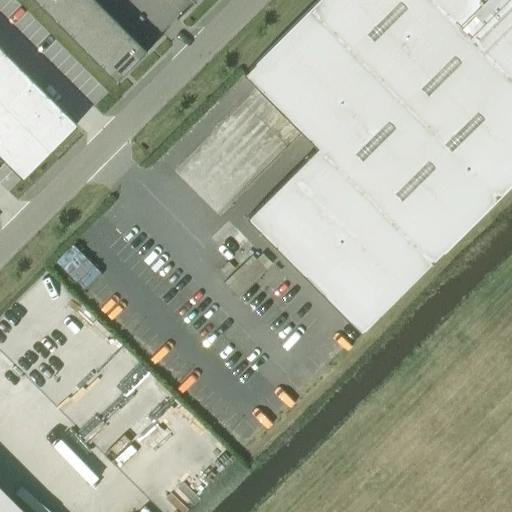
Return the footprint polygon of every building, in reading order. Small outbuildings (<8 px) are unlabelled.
[(146,51),(95,0),(33,0),(115,82),(146,51)] [(246,217),(360,332),(511,180),(511,0),(316,0),(243,73),(314,144),(246,217)] [(4,52),(0,55),(0,84),(19,66),(4,52)] [(19,66),(0,84),(0,101),(6,108),(33,81),(19,66)] [(33,81),(6,108),(20,122),(47,95),(34,82),(33,81)] [(47,95),(20,122),(35,137),(62,110),(47,95)] [(6,108),(0,113),(0,142),(20,122),(6,108)] [(62,110),(35,137),(49,151),(76,124),(62,110)] [(20,122),(0,142),(0,156),(7,164),(35,137),(20,122)] [(35,137),(7,164),(22,178),(49,151),(35,137)] [(0,511),(26,511),(0,485),(0,511)]
